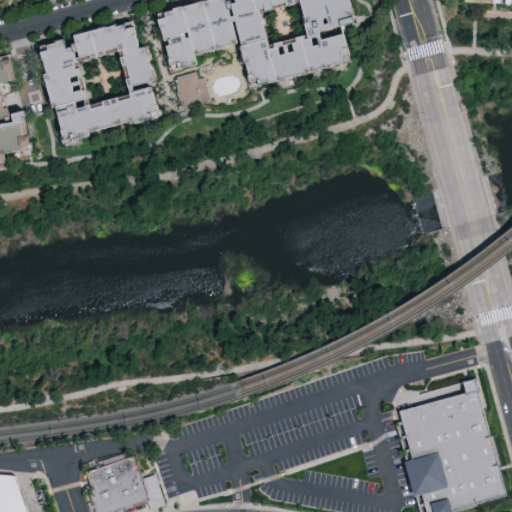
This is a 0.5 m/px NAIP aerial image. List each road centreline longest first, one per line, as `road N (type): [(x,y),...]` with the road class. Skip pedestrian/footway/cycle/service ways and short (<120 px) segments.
road 1 (tertiary): [(508,341),(429,59)]
road 2 (residential): [(0,35),(129,0)]
